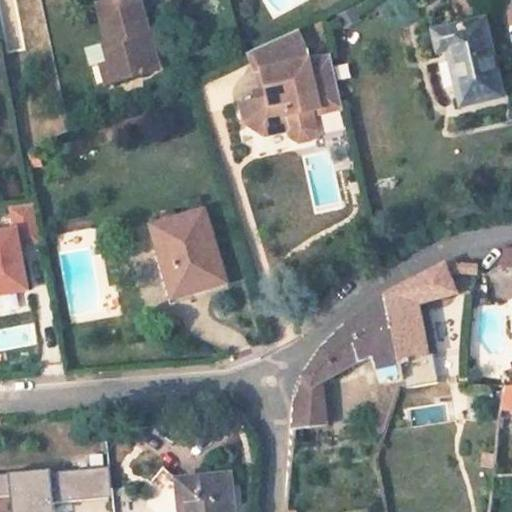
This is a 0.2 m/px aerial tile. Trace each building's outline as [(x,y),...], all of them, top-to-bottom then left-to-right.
[(503,93),(486,15),(433,26),(438,48),(449,46),(461,100),(503,93)] [(147,66),(135,27),(97,40),(109,77),(104,79),(117,117),(154,104),(142,68),(147,66)] [(347,133),(336,89),(313,94),(305,64),(258,85),(267,104),(270,110),(273,128),(244,135),(247,150),(268,164),(294,158),(296,165),(303,170),(316,167),(320,155),(316,136),(323,135),(324,138),(347,133)] [(159,102),(147,66),(142,68),(154,104),(159,102)] [(117,117),(104,79),(98,81),(109,119),(117,117)] [(14,227),(39,223),(36,205),(11,209),(14,227)] [(223,292),(202,220),(150,236),(171,307),(223,292)] [(20,231),(0,234),(0,299),(29,295),(20,231)] [(511,255),(490,259),(484,275),(504,273),(507,306),(511,305),(511,325),(501,326),(506,385),(511,384),(511,255)] [(415,378),(408,312),(443,300),(427,270),(420,273),(406,279),(393,286),(380,294),(370,301),(384,381),(415,378)] [(372,440),(386,395),(386,394),(384,381),(370,301),(363,306),(344,323),(328,339),(315,354),(301,375),(295,405),(292,428),(318,432),(325,386),(367,362),(371,388),(357,436),(372,440)] [(415,378),(384,381),(386,394),(386,395),(416,391),(415,378)] [(505,415),(506,385),(486,388),(484,415),(505,415)] [(511,483),(511,456),(502,457),(503,484),(511,483)] [(503,484),(502,457),(481,458),(478,485),(503,484)] [(54,511),(54,504),(113,500),(111,470),(52,473),(52,471),(0,473),(0,494),(16,494),(16,511),(54,511)] [(234,511),(231,475),(176,479),(178,511),(234,511)]
